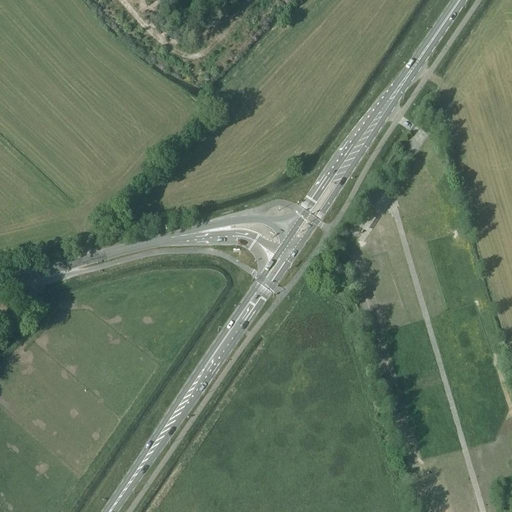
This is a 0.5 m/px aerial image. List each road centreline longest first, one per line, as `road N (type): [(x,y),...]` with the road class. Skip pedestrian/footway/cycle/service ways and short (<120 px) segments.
road 1 (primary): [(109,511),(267,283)]
road 2 (primary): [(295,253),(428,44)]
road 3 (primary): [(428,44),(290,236)]
road 4 (tertiary): [(158,240),(0,283)]
road 5 (tertiary): [(290,236),(253,218),(158,240)]
road 6 (tertiary): [(158,240),(245,237),(276,256)]
